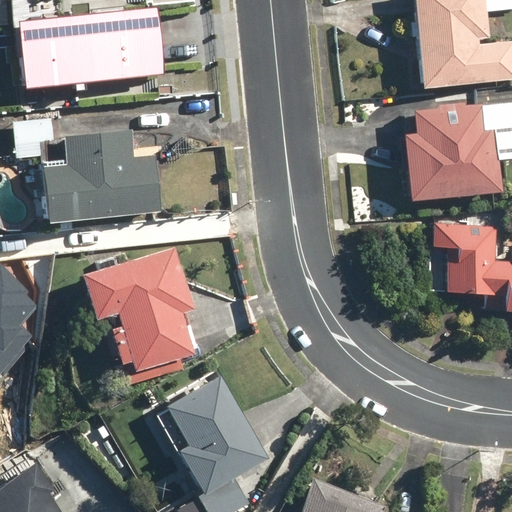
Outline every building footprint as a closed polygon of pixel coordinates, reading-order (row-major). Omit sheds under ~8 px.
[(511,0),(408,0),(416,90),(511,82),(511,70),(510,41),(485,43),(482,8),(511,5),(511,0)] [(154,76),(149,8),(6,20),(11,87),(154,76)] [(511,160),(511,121),(481,125),(479,102),(405,108),(407,131),(396,132),(402,199),(496,191),(494,162),(511,160)] [(48,118),(8,121),(11,157),(51,154),(48,118)] [(44,166),(48,223),(163,215),(159,156),(134,157),(132,129),(63,134),(65,164),(44,166)] [(511,238),(510,238),(510,252),(495,252),(496,227),(430,224),(427,291),(485,294),(484,312),(511,313),(511,238)] [(155,365),(158,378),(179,372),(176,359),(189,356),(178,314),(188,311),(169,245),(75,271),(88,319),(110,313),(113,325),(104,328),(114,363),(123,361),(126,373),(155,365)] [(39,303),(1,267),(0,267),(0,375),(34,340),(18,325),(39,303)] [(227,511),(244,502),(229,477),(267,455),(216,367),(157,401),(182,443),(172,449),(199,494),(193,498),(201,511),(227,511)] [(53,492),(36,465),(0,487),(0,511),(55,511),(46,497),(53,492)] [(309,477),(294,511),(378,511),(377,511),(379,505),(309,477)]
